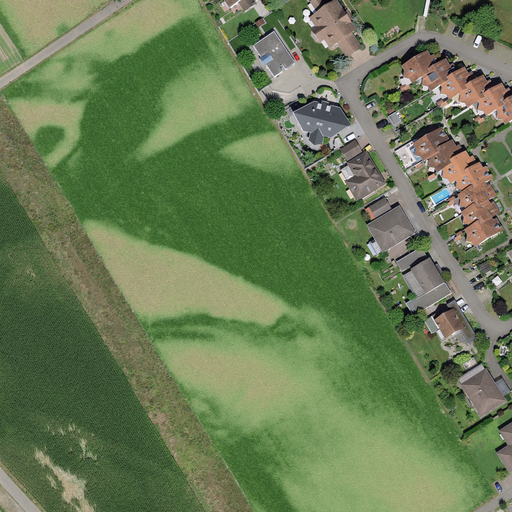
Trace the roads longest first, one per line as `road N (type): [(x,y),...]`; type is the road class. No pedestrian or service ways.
road 1 (residential): [(511,73),(429,36),(358,72),(351,86),(485,319),(511,324)]
road 2 (track): [(0,81),(123,0)]
